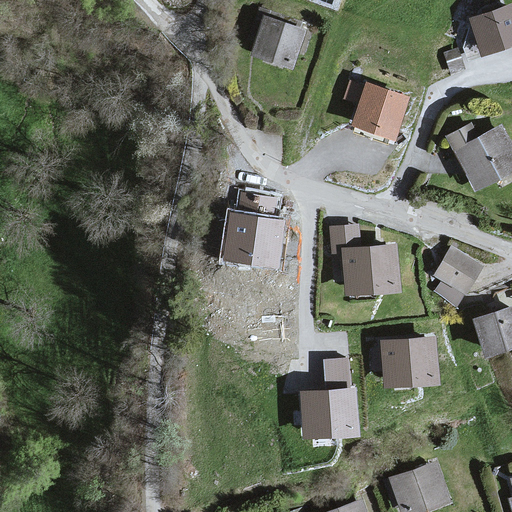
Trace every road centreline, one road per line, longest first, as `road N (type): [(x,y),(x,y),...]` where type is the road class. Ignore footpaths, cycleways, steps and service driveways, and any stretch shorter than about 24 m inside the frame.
road 1 (residential): [(198,62),(161,372),(168,511)]
road 2 (residential): [(511,249),(437,222),(277,192),(247,169),(223,102),(198,62)]
